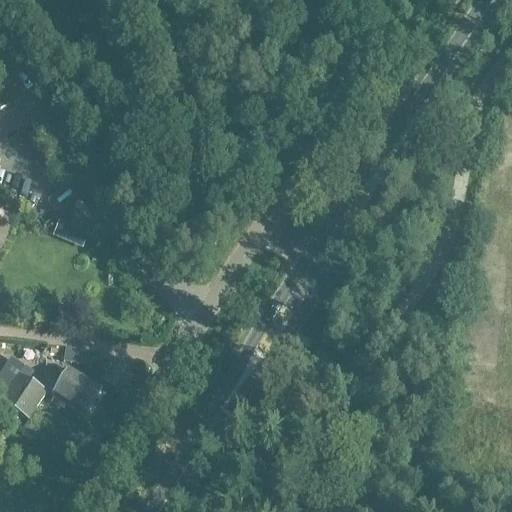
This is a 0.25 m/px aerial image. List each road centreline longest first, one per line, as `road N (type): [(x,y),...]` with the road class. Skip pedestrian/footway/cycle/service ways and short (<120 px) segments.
road 1 (residential): [(79,511),(263,222)]
road 2 (tertiary): [(428,98),(362,174),(311,251)]
road 3 (tertiary): [(334,265),(428,98)]
road 4 (track): [(176,359),(0,335)]
road 5 (tertiary): [(230,399),(264,367),(334,265)]
road 6 (tertiary): [(311,251),(246,351),(230,399)]
road 7 (tertiary): [(158,511),(230,399)]
